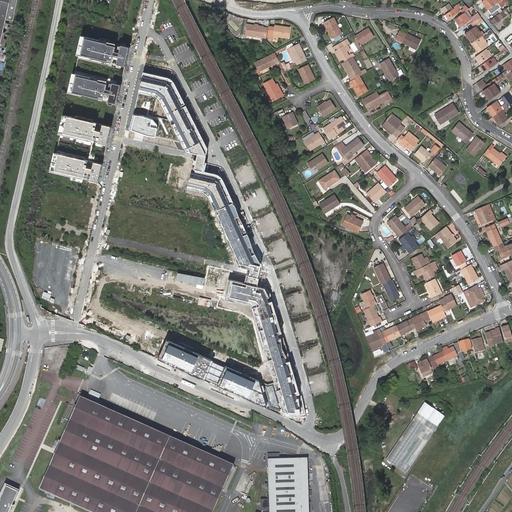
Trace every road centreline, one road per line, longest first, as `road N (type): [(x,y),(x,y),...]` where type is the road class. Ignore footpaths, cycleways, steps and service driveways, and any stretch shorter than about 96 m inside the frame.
road 1 (residential): [(306,433),(309,407),(252,232),(158,38),(142,30)]
road 2 (unclassified): [(59,0),(8,234),(39,333)]
road 3 (residential): [(142,30),(73,333)]
road 4 (residential): [(306,433),(73,333)]
road 5 (residential): [(343,435),(390,365),(504,312)]
road 6 (residential): [(466,81),(455,41),(425,17),(329,6),(297,11)]
road 7 (residential): [(420,175),(375,226),(414,302),(391,312)]
road 8 (residential): [(420,175),(468,234),(504,312)]
road 9 (residential): [(334,79),(386,147),(420,175)]
